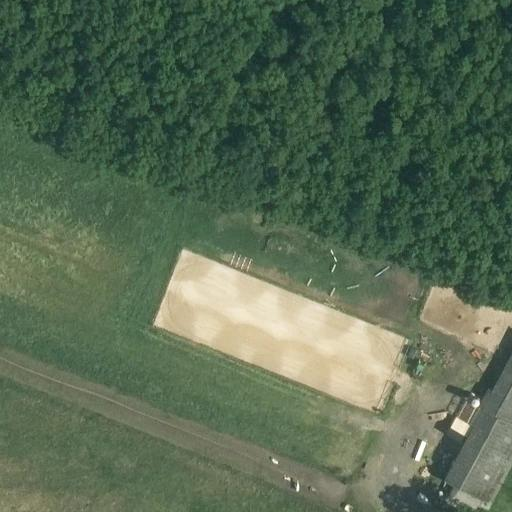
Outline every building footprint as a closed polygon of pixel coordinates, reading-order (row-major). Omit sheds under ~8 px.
[(473,364),(488,321),(473,315),(457,359),(473,364)] [(511,349),(492,388),(488,386),(478,404),(481,406),(445,476),(490,499),(511,455),(511,349)] [(187,401),(203,411),(211,399),(195,388),(187,401)] [(427,446),(444,412),(433,406),(415,440),(427,446)] [(323,474),(333,454),(314,443),(303,463),(323,474)]
